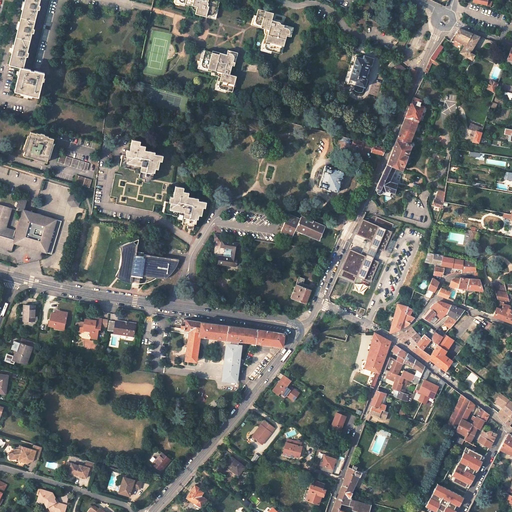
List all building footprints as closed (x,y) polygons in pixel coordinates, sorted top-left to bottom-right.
[(41,4),(39,4),(39,0),(24,0),(9,63),(20,66),(15,90),(38,96),(44,72),(34,69),(34,70),(32,70),(33,69),(23,67),(26,55),(28,56),(29,51),(27,51),(32,32),(34,32),(35,28),(33,27),(38,8),(40,9),(41,4)] [(57,0),(50,0),(34,67),(40,69),(57,0)] [(182,0),(183,1),(187,3),(187,5),(191,6),(197,8),(196,11),(195,13),(206,17),(207,14),(212,15),(213,15),(214,14),(215,13),(216,9),(217,9),(220,1),(216,0),(182,0)] [(325,0),(338,5),(349,9),(353,1),(356,2),(356,0),(325,0)] [(213,15),(212,15),(207,14),(206,17),(216,19),(219,9),(217,9),(216,9),(215,13),(214,14),(213,15)] [(283,47),(286,37),(287,37),(289,33),(289,31),(289,30),(288,29),(287,28),(283,27),(284,25),(280,24),(279,22),(272,19),(274,13),(258,9),(256,16),(255,21),(255,23),(256,24),(258,25),(257,27),(264,29),(269,30),(268,34),(266,34),(263,45),(268,51),(272,51),(280,53),(281,46),(283,47)] [(288,29),(289,30),(289,31),(289,33),(287,37),(290,38),(293,28),(284,25),(283,27),(287,28),(288,29)] [(454,35),(466,43),(472,34),(469,33),(458,28),(454,35)] [(476,51),(473,49),(480,37),(472,34),(466,43),(460,53),(471,60),(476,51)] [(511,48),(501,44),(500,50),(509,53),(511,48)] [(268,51),(263,45),(261,50),(271,53),(272,51),(268,51)] [(220,74),(218,83),(220,83),(219,87),(222,91),(227,92),(233,94),(234,87),(235,88),(237,81),(236,81),(236,76),(230,74),(232,65),(235,65),(235,62),(233,61),(233,58),(233,56),(233,54),(232,53),(227,52),(227,54),(212,51),(212,52),(205,50),(203,57),(202,62),(206,67),(209,68),(209,70),(216,71),(217,69),(221,70),(220,74)] [(233,54),(233,56),(233,58),(233,61),(235,62),(238,52),(228,50),(227,52),(232,53),(233,54)] [(374,58),(363,55),(362,59),(356,56),(353,67),(350,65),(345,83),(355,86),(355,84),(365,87),(367,79),(366,78),(367,74),(368,74),(369,71),(368,70),(370,66),(371,66),(374,58)] [(198,67),(209,70),(209,68),(206,67),(202,62),(203,57),(201,57),(198,67)] [(442,68),(443,66),(434,61),(430,59),(425,72),(427,73),(432,63),(442,68)] [(392,70),(399,76),(405,68),(397,63),(392,70)] [(490,80),(487,89),(496,93),(499,84),(490,80)] [(216,92),(226,95),(227,92),(222,91),(219,87),(220,83),(218,83),(216,92)] [(418,122),(424,107),(419,105),(420,104),(419,103),(419,102),(418,102),(419,100),(413,97),(412,101),(406,114),(401,128),(393,147),(386,167),(380,181),(377,188),(378,188),(376,191),(377,193),(380,194),(382,193),(383,191),(385,192),(385,190),(395,193),(397,183),(389,181),(394,167),(401,170),(410,147),(410,145),(409,144),(417,121),(418,122)] [(480,141),(481,137),(484,128),(478,126),(476,131),(472,142),(478,144),(480,141)] [(37,131),(36,131),(31,130),(24,153),(47,160),(54,136),(49,135),(49,134),(37,131)] [(157,167),(159,159),(161,159),(162,153),(143,150),(144,145),(138,144),(139,138),(131,137),(128,153),(124,152),(123,158),(121,157),(120,160),(119,163),(129,165),(129,163),(134,164),(133,167),(139,168),(139,172),(138,175),(144,177),(144,180),(149,181),(149,179),(152,166),(157,167)] [(362,148),(364,141),(353,138),(352,145),(362,148)] [(371,150),(373,144),(364,141),(362,148),(371,150)] [(382,154),(385,147),(373,144),(371,150),(382,154)] [(58,160),(87,169),(89,162),(60,152),(58,160)] [(343,178),(342,178),(344,171),(334,168),(335,167),(325,164),(319,187),(328,189),(338,192),(341,184),(342,184),(343,178)] [(89,186),(92,179),(75,174),(73,181),(89,186)] [(205,206),(206,201),(187,197),(188,193),(181,192),(182,186),(174,184),(171,200),(168,200),(167,205),(164,204),(164,206),(163,211),(172,213),(173,211),(178,212),(177,214),(183,215),(182,223),(187,224),(187,226),(189,227),(193,227),(196,213),(201,214),(203,206),(205,206)] [(439,191),(438,195),(436,200),(435,199),(433,205),(443,208),(444,202),(446,193),(439,191)] [(81,200),(77,195),(70,195),(67,201),(71,207),(78,206),(81,200)] [(28,199),(20,197),(17,208),(24,210),(28,199)] [(62,220),(30,210),(29,212),(24,210),(18,230),(7,227),(13,207),(0,202),(0,244),(11,248),(14,241),(44,250),(52,252),(62,220)] [(300,220),(288,214),(281,230),(293,235),(296,228),(319,239),(325,227),(313,222),(314,220),(309,218),(309,220),(301,217),(300,220)] [(391,232),(363,219),(357,233),(362,236),(361,238),(365,239),(364,242),(366,243),(361,254),(350,249),(337,277),(353,284),(352,288),(364,293),(378,262),(372,260),(374,257),(367,254),(368,250),(370,248),(376,251),(378,248),(383,250),(391,232)] [(120,260),(119,263),(119,264),(118,268),(117,270),(115,274),(114,276),(130,279),(132,271),(136,250),(137,243),(130,241),(119,246),(120,251),(120,256),(120,260)] [(238,263),(237,262),(240,243),(223,241),(221,247),(234,249),(232,257),(220,255),(219,263),(236,266),(237,264),(238,264),(238,263)] [(367,254),(374,257),(375,253),(376,251),(370,248),(368,250),(367,254)] [(136,250),(132,271),(139,272),(143,252),(143,251),(136,250)] [(170,273),(172,270),(174,267),(176,263),(178,259),(143,252),(139,272),(139,276),(141,276),(163,279),(164,278),(168,275),(170,273)] [(441,264),(443,256),(428,252),(425,260),(435,263),(434,274),(442,276),(445,265),(441,264)] [(461,272),(461,271),(463,261),(453,259),(443,256),(441,264),(445,265),(449,266),(446,276),(450,275),(454,274),(454,273),(461,272)] [(467,261),(463,261),(461,271),(473,271),(475,279),(479,279),(477,270),(476,270),(474,262),(467,261)] [(432,277),(427,288),(434,292),(439,282),(434,277),(432,277)] [(457,286),(459,279),(454,277),(451,279),(449,287),(457,289),(457,286)] [(466,288),(468,278),(460,277),(459,279),(457,286),(466,288)] [(482,291),(479,279),(475,279),(468,278),(466,288),(482,291)] [(296,283),(291,297),(306,303),(311,289),(296,283)] [(497,300),(492,316),(511,323),(511,313),(505,284),(495,285),(495,293),(497,300)] [(438,292),(437,294),(443,296),(448,298),(451,292),(441,288),(438,292)] [(422,299),(424,300),(421,304),(424,306),(431,298),(425,295),(422,299)] [(433,303),(430,308),(432,310),(440,318),(446,313),(451,305),(443,302),(440,301),(433,303)] [(408,325),(414,318),(410,315),(413,310),(411,309),(413,306),(409,302),(408,305),(398,331),(408,325)] [(23,320),(34,321),(34,320),(37,320),(38,316),(35,315),(35,305),(24,304),(23,320)] [(398,331),(408,305),(397,304),(389,333),(397,331),(398,331)] [(451,305),(446,313),(449,315),(457,320),(464,311),(457,307),(456,308),(451,305)] [(363,316),(366,310),(358,307),(356,312),(363,316)] [(435,313),(432,310),(424,319),(426,321),(428,322),(435,313)] [(51,313),(49,325),(65,329),(68,313),(62,312),(61,315),(56,314),(51,313)] [(449,315),(435,331),(434,331),(435,332),(444,337),(446,335),(457,320),(449,315)] [(93,321),(85,319),(84,323),(80,322),(78,331),(83,332),(83,330),(90,331),(91,339),(97,340),(99,329),(100,330),(101,326),(102,319),(93,318),(93,321)] [(238,340),(250,342),(283,346),(285,333),(268,330),(222,324),(186,319),(185,330),(189,330),(184,360),(196,362),(200,336),(230,339),(238,340)] [(116,322),(116,323),(110,322),(108,332),(114,333),(114,335),(134,338),(136,326),(116,322)] [(411,350),(420,338),(411,327),(397,336),(402,343),(409,339),(411,342),(407,347),(411,350)] [(428,358),(430,356),(422,349),(431,336),(425,331),(420,338),(411,350),(418,355),(427,362),(429,359),(428,358)] [(371,386),(374,388),(386,356),(391,342),(375,332),(374,332),(365,368),(376,372),(371,386)] [(431,338),(431,340),(438,345),(444,337),(435,332),(431,338)] [(438,345),(434,351),(428,358),(429,359),(444,371),(455,357),(452,355),(449,360),(443,355),(453,341),(446,335),(444,337),(438,345)] [(20,360),(27,363),(30,352),(34,353),(37,343),(23,338),(21,343),(20,342),(17,348),(18,349),(15,358),(20,360)] [(238,340),(230,339),(230,343),(227,343),(223,380),(236,382),(236,377),(239,378),(240,367),(244,360),(239,357),(240,345),(238,344),(238,340)] [(438,345),(431,340),(427,345),(434,351),(438,345)] [(408,354),(394,346),(392,351),(400,356),(398,362),(404,365),(405,363),(408,354)] [(16,348),(12,360),(19,363),(20,360),(15,358),(18,349),(17,348),(16,348)] [(417,383),(420,375),(424,366),(408,354),(405,363),(413,366),(419,370),(416,376),(407,372),(404,378),(417,383)] [(388,371),(402,376),(404,365),(389,356),(385,369),(386,370),(388,371)] [(424,366),(420,375),(432,380),(435,374),(424,366)] [(402,376),(388,371),(387,373),(386,377),(395,380),(394,382),(401,384),(402,384),(406,385),(408,379),(404,378),(402,376)] [(445,382),(435,374),(432,380),(443,386),(445,382)] [(420,375),(417,383),(415,388),(426,393),(432,380),(420,375)] [(294,401),(299,393),(292,388),(291,389),(287,387),(291,381),(284,376),(279,382),(280,383),(274,391),(278,395),(280,393),(285,397),(286,395),(294,401)] [(437,398),(443,386),(432,380),(426,393),(437,398)] [(401,384),(394,382),(392,387),(396,388),(393,396),(396,397),(399,390),(405,393),(406,391),(406,390),(400,388),(401,384)] [(372,407),(381,410),(384,411),(384,410),(386,405),(379,403),(382,395),(385,396),(386,393),(384,393),(378,390),(376,390),(370,406),(372,407)] [(409,402),(413,394),(406,391),(405,393),(399,390),(396,397),(409,402)] [(508,425),(511,421),(511,420),(511,401),(500,393),(495,402),(498,404),(503,408),(499,413),(508,425)] [(462,394),(446,425),(456,430),(470,400),(462,394)] [(470,422),(466,420),(473,403),(470,400),(456,430),(466,435),(472,424),(470,422)] [(379,416),(381,410),(372,407),(370,413),(372,414),(379,416)] [(488,413),(481,408),(477,416),(484,420),(488,413)] [(379,416),(372,414),(371,415),(385,420),(388,411),(384,410),(384,411),(381,410),(379,416)] [(346,416),(337,413),(331,427),(340,431),(346,416)] [(472,424),(466,435),(464,439),(470,442),(474,434),(473,434),(477,427),(479,428),(484,420),(477,416),(476,417),(472,424)] [(265,421),(252,438),(262,445),(274,428),(265,421)] [(486,430),(485,431),(482,430),(477,440),(489,447),(496,433),(488,429),(486,430)] [(511,435),(508,432),(505,437),(499,449),(511,455),(511,435)] [(299,459),(302,447),(301,447),(296,445),(297,442),(288,439),(287,443),(286,442),(282,454),(288,456),(288,454),(295,456),(295,458),(299,459)] [(20,447),(14,448),(10,454),(11,459),(20,458),(28,461),(27,463),(30,464),(34,459),(34,457),(39,458),(43,447),(34,445),(33,450),(23,447),(23,448),(20,447)] [(468,488),(484,455),(466,446),(450,478),(468,488)] [(162,452),(153,463),(161,471),(171,459),(162,452)] [(333,464),(335,459),(328,457),(328,456),(322,454),(320,459),(322,460),(320,466),(321,466),(320,470),(332,474),(333,469),(332,469),(333,466),(334,466),(335,465),(333,464)] [(245,468),(233,458),(226,466),(238,476),(245,468)] [(79,465),(72,462),(70,467),(68,466),(66,471),(76,474),(77,473),(80,474),(80,475),(86,477),(89,469),(94,471),(96,463),(86,460),(85,466),(80,464),(79,465)] [(361,473),(355,470),(357,467),(353,465),(351,468),(348,467),(347,471),(345,479),(342,487),(341,490),(339,494),(350,499),(352,494),(351,494),(358,477),(360,477),(361,473)] [(119,493),(130,496),(132,486),(140,489),(142,482),(123,477),(119,493)] [(324,490),(322,489),(324,484),(314,480),(312,485),(310,484),(307,490),(309,491),(305,499),(317,504),(320,495),(322,496),(324,490)] [(426,505),(438,511),(455,511),(457,509),(454,508),(457,504),(459,505),(464,496),(438,482),(426,505)] [(204,491),(195,485),(194,487),(186,497),(201,507),(206,500),(203,498),(200,496),(201,495),(204,491)] [(40,495),(38,501),(45,503),(47,508),(50,508),(52,511),(65,511),(67,507),(60,505),(57,504),(54,500),(55,498),(52,493),(42,490),(40,495)] [(333,508),(331,511),(332,511),(342,511),(338,510),(340,503),(349,506),(350,502),(351,499),(350,499),(339,494),(333,508)] [(349,506),(350,506),(352,507),(351,510),(355,511),(367,511),(370,506),(350,502),(349,506)]
